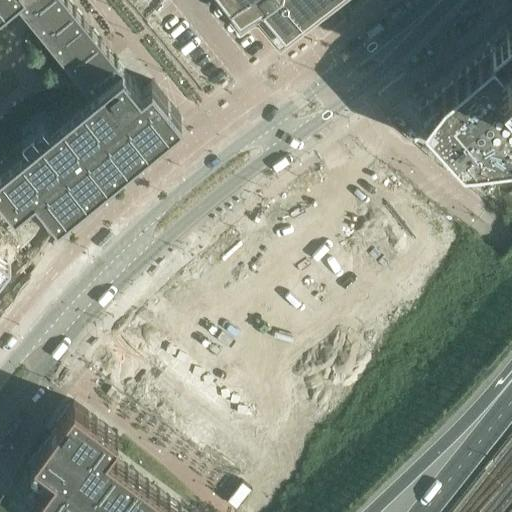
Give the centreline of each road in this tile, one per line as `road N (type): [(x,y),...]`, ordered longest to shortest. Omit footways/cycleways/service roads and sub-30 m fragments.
road 1 (tertiary): [(0,425),(127,277),(294,139)]
road 2 (tertiary): [(277,117),(114,249),(0,378)]
road 3 (tertiary): [(294,139),(473,0)]
road 4 (tertiary): [(442,0),(277,117)]
road 5 (primary): [(511,393),(370,511)]
road 6 (residential): [(277,117),(184,0)]
road 7 (primary): [(511,401),(425,511)]
